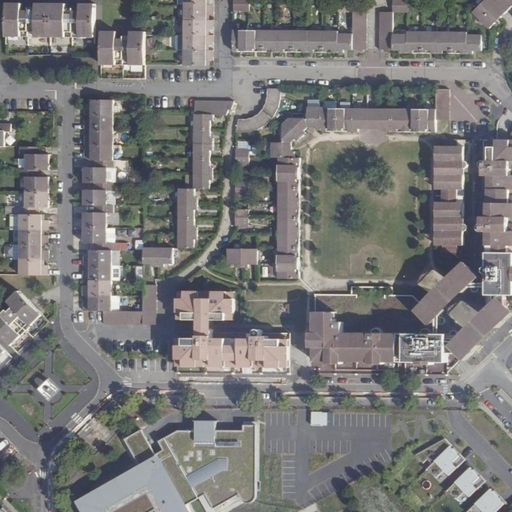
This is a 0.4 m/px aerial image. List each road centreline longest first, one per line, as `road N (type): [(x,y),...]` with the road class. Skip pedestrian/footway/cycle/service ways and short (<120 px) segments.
road 1 (residential): [(107,385),(457,392),(489,374)]
road 2 (residential): [(222,89),(256,71),(470,73),(496,82)]
road 3 (residential): [(87,354),(66,321),(67,88)]
road 4 (residential): [(67,88),(222,89)]
road 5 (residential): [(168,293),(168,336),(100,335),(87,354)]
